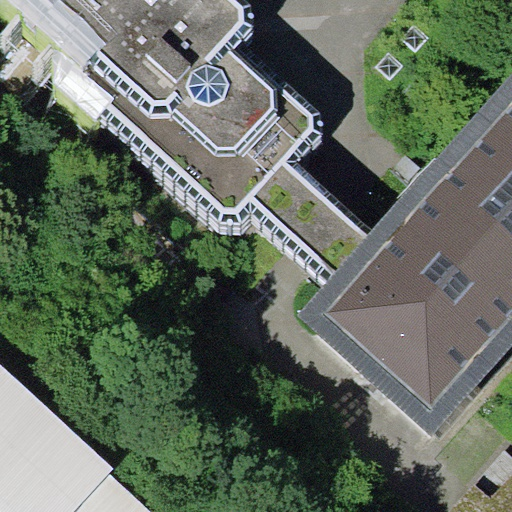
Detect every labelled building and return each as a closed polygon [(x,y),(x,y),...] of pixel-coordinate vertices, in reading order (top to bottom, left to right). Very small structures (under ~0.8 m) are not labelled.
[(243,6),(237,0),(24,0),(88,61),(72,77),(222,213),(237,213),(249,199),(300,246),(330,271),(365,233),(330,206),(285,161),(313,131),(313,116),(230,38),(244,23),(243,6)] [(511,71),(365,233),(330,271),(293,312),(429,435),(511,344),(511,71)] [(73,511),(111,473),(115,468),(0,362),(0,508),(4,511),(73,511)] [(151,511),(111,473),(73,511),(151,511)] [(511,511),(511,476),(492,499),(474,482),(447,511),(511,511)]
